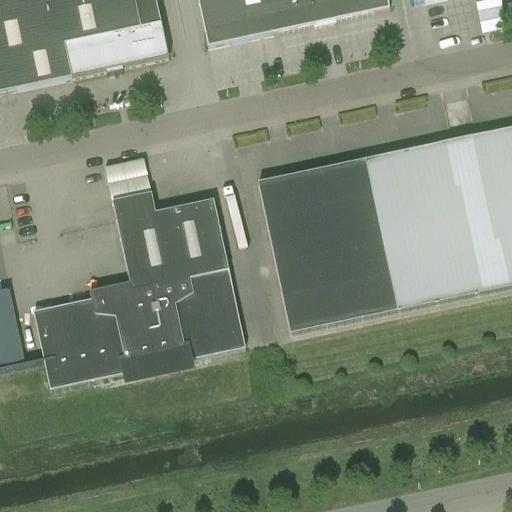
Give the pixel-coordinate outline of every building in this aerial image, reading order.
[(0,0),(0,98),(106,76),(106,80),(123,76),(122,73),(168,63),(154,0),(0,0)] [(196,0),(208,54),(389,16),(385,0),(196,0)] [(511,133),(258,188),(290,339),(511,292),(511,133)] [(33,317),(43,366),(50,395),(245,353),(213,204),(155,217),(151,197),(111,206),(129,288),(89,296),(91,304),(33,317)] [(0,301),(0,375),(24,370),(9,300),(0,301)]
